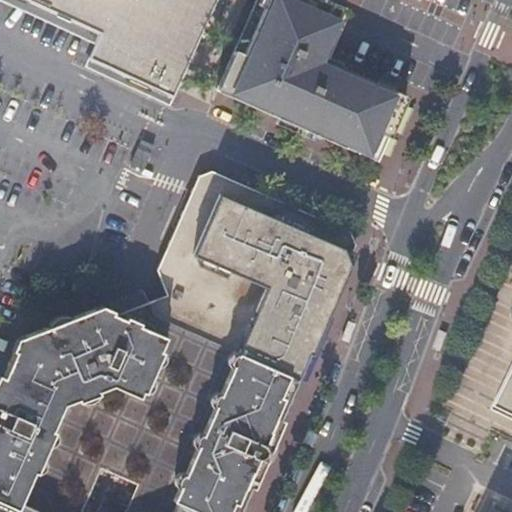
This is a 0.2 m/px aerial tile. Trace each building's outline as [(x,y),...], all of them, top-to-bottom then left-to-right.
[(41,0),(104,27),(92,53),(177,91),(217,0),(41,0)] [(257,0),(220,83),(378,154),(393,121),(406,91),(325,54),(347,4),(338,0),(257,0)] [(144,166),(156,140),(144,134),(132,160),(144,166)] [(0,511),(239,511),(251,485),(258,469),(251,466),(255,456),(261,456),(264,453),(266,448),(264,445),(261,442),(267,428),(274,431),(287,403),(298,376),(306,357),(324,314),(328,307),(335,290),(344,269),(352,250),(356,243),(351,224),(214,164),(201,169),(189,196),(168,242),(163,255),(175,295),(158,301),(156,300),(143,305),(122,313),(105,305),(29,333),(24,345),(5,388),(11,391),(6,405),(1,405),(0,405),(0,511)] [(511,383),(502,405),(511,409),(511,383)]
